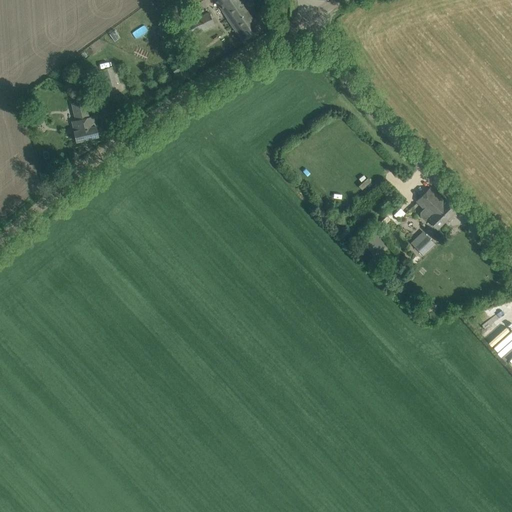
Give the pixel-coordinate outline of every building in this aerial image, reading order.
[(218,0),(216,2),(228,20),(242,41),(259,30),(248,13),(252,10),(244,0),(218,0)] [(215,25),(209,12),(180,26),(186,39),(215,25)] [(157,31),(161,38),(172,32),(168,25),(157,31)] [(176,30),(171,33),(179,46),(184,43),(176,30)] [(164,55),(168,62),(183,53),(179,46),(164,55)] [(171,67),(175,73),(186,66),(182,60),(171,67)] [(112,66),(102,69),(107,87),(117,84),(112,66)] [(90,117),(86,99),(71,103),(75,120),(71,121),(76,141),(99,136),(94,116),(90,117)] [(416,202),(424,209),(420,212),(420,216),(425,221),(430,221),(437,228),(456,210),(447,201),(445,203),(430,188),(416,202)] [(328,215),(340,227),(346,221),(334,209),(328,215)] [(388,248),(374,232),(363,241),(377,258),(388,248)] [(434,243),(426,235),(414,247),(422,255),(434,243)] [(511,334),(501,344),(510,354),(511,351),(511,334)]
